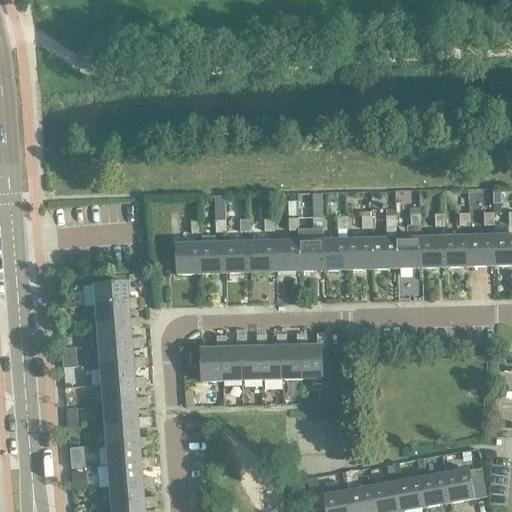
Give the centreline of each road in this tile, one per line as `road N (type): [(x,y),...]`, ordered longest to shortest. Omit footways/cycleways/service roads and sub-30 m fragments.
road 1 (track): [(0,43),(43,42),(114,79),(511,50)]
road 2 (residential): [(511,321),(198,324),(177,332),(170,349),(181,511)]
road 3 (tertiary): [(35,511),(0,64)]
